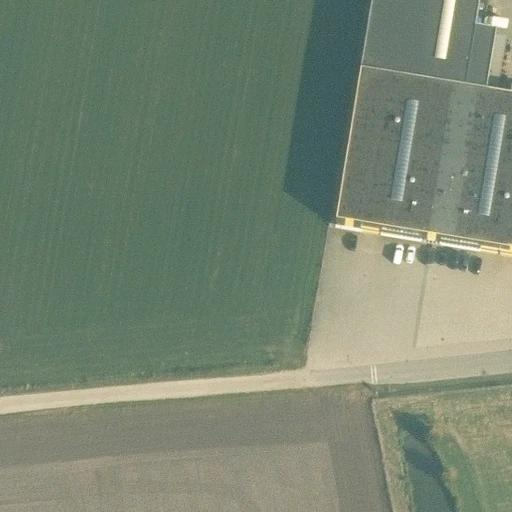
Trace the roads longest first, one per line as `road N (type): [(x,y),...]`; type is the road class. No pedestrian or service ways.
road 1 (track): [(304,378),(0,408)]
road 2 (unclassified): [(304,378),(511,360)]
